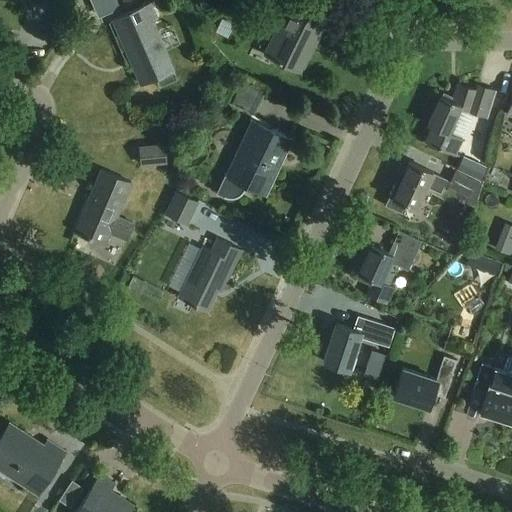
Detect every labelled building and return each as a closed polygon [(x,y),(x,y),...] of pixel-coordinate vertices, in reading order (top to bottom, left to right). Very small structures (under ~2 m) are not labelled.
[(113,19),(141,84),(173,70),(152,20),(156,19),(150,4),(113,19)] [(324,20),(291,4),(266,54),(299,71),(324,20)] [(243,82),(232,105),(255,116),(266,92),(243,82)] [(427,124),(431,126),(424,141),(456,155),(463,139),(448,132),(460,109),(487,119),(496,90),(477,84),(476,89),(456,83),(451,101),(441,96),(427,124)] [(250,120),(224,176),(225,176),(216,194),(219,195),(224,196),(226,196),(230,195),(233,195),(238,193),(240,192),(242,190),(246,186),(267,196),(293,140),(250,120)] [(164,143),(138,145),(139,165),(166,163),(164,143)] [(402,213),(406,205),(416,209),(427,187),(441,194),(448,180),(433,173),(410,162),(407,170),(403,168),(385,205),(402,213)] [(134,223),(116,215),(131,182),(101,169),(74,231),(104,244),(108,234),(126,241),(134,223)] [(455,170),(448,187),(468,196),(466,203),(475,207),(481,182),(475,179),(459,172),(455,170)] [(188,224),(198,202),(176,191),(165,214),(188,224)] [(241,249),(217,237),(210,251),(202,246),(177,297),(207,311),(217,289),(221,291),(241,249)] [(511,239),(505,237),(500,251),(511,256),(511,254),(511,239)] [(364,242),(349,274),(370,284),(366,294),(386,303),(393,288),(389,286),(398,266),(407,270),(416,252),(393,241),(388,253),(364,242)] [(470,251),(465,264),(496,275),(500,262),(470,251)] [(384,324),(358,315),(353,329),(336,323),(323,362),(348,370),(359,337),(378,343),(382,330),(384,324)] [(395,327),(384,324),(382,330),(378,343),(389,347),(395,327)] [(386,354),(372,349),(363,375),(377,380),(386,354)] [(457,360),(444,356),(437,379),(403,368),(393,396),(428,407),(433,394),(444,398),(457,360)] [(481,363),(473,386),(486,391),(479,413),(511,423),(511,418),(511,373),(509,378),(502,375),(503,370),(481,363)] [(43,446),(9,424),(0,437),(0,470),(38,494),(65,451),(47,440),(43,446)] [(74,511),(129,511),(134,505),(111,490),(115,484),(99,473),(74,511)]
